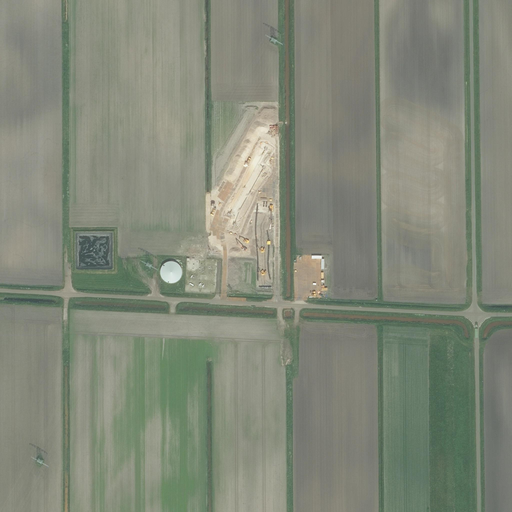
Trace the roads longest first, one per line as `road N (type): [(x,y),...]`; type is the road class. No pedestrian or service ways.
road 1 (unclassified): [(474,315),(0,290)]
road 2 (unclassified): [(474,315),(470,0)]
road 3 (unclassified): [(478,511),(474,315)]
